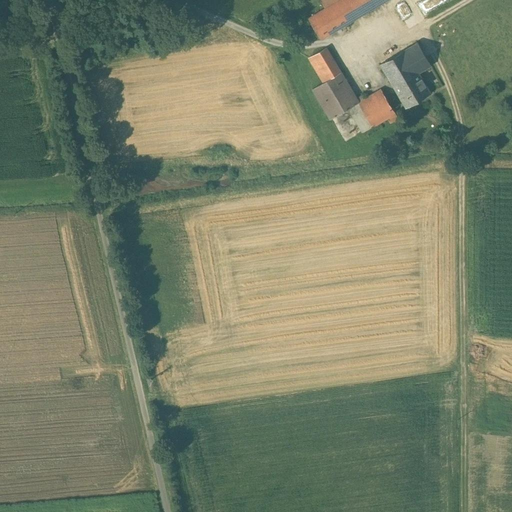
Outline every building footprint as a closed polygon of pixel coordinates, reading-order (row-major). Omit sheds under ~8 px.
[(335,0),(328,4),(307,17),(320,40),(387,0),(335,0)] [(379,64),(403,107),(429,92),(418,74),(429,67),(415,43),(379,64)] [(307,58),(321,83),(339,73),(325,48),(307,58)] [(339,73),(321,83),(311,89),(328,118),(351,105),(356,102),(339,73)] [(356,102),(351,105),(356,114),(352,117),(361,133),(393,114),(379,90),(356,102)]
